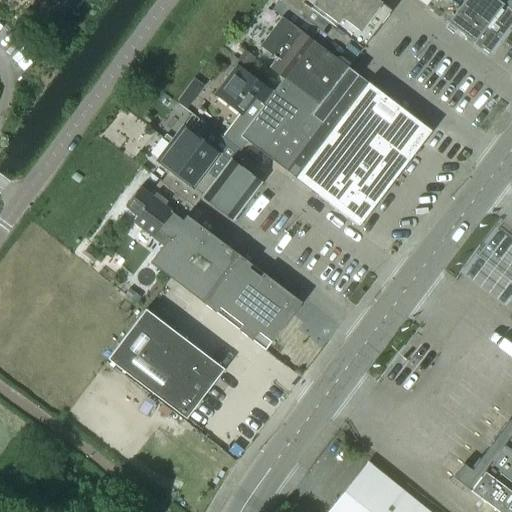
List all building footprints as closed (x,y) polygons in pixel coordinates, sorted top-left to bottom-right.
[(391,11),(377,0),(279,0),(279,1),(314,27),(321,32),(328,23),(362,49),(391,11)] [(511,23),(511,11),(496,0),(429,0),(425,6),(488,54),(511,23)] [(347,68),(307,37),(314,27),(279,1),(271,10),(280,17),(259,46),(272,56),(271,58),(274,60),(268,68),(282,79),(275,89),(320,124),(357,75),(347,68)] [(247,67),(254,58),(245,51),(237,61),(247,67)] [(320,124),(275,89),(273,92),(270,90),(269,91),(236,66),(214,95),(241,115),(223,139),(239,151),(246,142),(259,151),(285,171),(320,124)] [(358,226),(430,131),(367,82),(357,75),(320,124),(285,171),(358,226)] [(215,178),(230,159),(237,150),(239,152),(239,151),(223,139),(205,125),(195,137),(182,127),(170,144),(215,178)] [(201,198),(215,178),(170,144),(157,161),(169,171),(160,182),(193,207),(201,198)] [(231,221),(260,183),(230,159),(215,178),(201,198),(231,221)] [(236,254),(194,223),(192,226),(187,222),(190,219),(186,216),(193,207),(160,182),(159,181),(148,195),(139,188),(125,207),(137,216),(133,222),(152,237),(156,231),(168,238),(150,263),(201,301),(236,254)] [(283,325),(300,303),(236,254),(201,301),(264,350),(280,329),(283,325)] [(222,369),(200,352),(145,310),(107,359),(185,418),(222,369)] [(511,511),(511,416),(471,471),(462,464),(453,477),(498,511),(511,511)] [(428,511),(371,465),(368,462),(327,511),(303,511),(294,505),(288,511),(428,511)]
